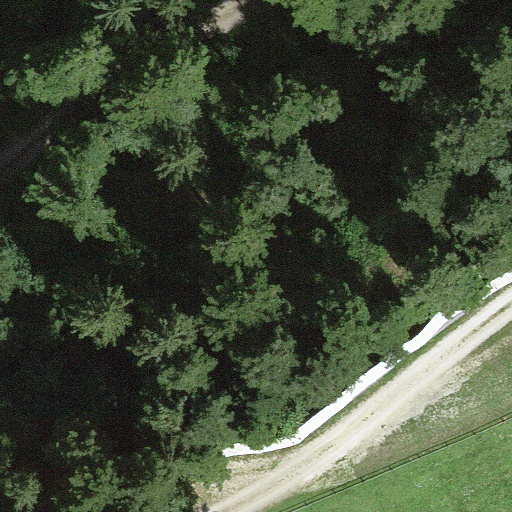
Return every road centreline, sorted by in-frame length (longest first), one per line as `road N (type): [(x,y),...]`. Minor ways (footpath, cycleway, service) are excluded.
road 1 (track): [(212,511),(298,470),(511,303)]
road 2 (track): [(240,0),(102,85),(0,178)]
